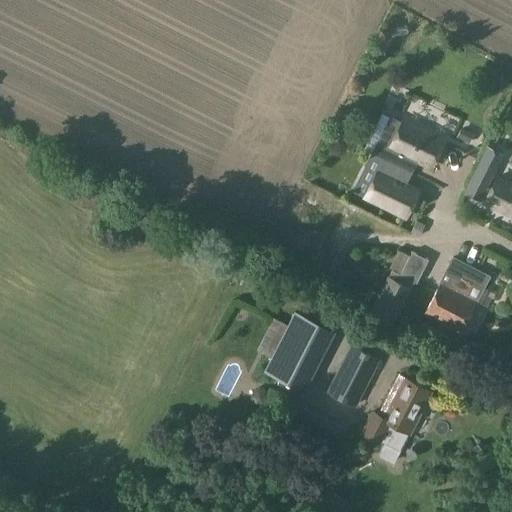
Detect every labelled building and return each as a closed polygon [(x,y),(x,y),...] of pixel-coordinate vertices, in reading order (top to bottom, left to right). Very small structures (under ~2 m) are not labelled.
[(412,115),(435,123),(440,110),(418,101),(412,115)] [(403,121),(390,146),(391,146),(385,159),(412,172),(411,171),(417,159),(431,166),(443,141),(403,121)] [(457,137),(470,144),(475,133),(462,127),(457,137)] [(385,159),(379,171),(378,171),(365,196),(406,216),(418,191),(405,184),(411,172),(412,173),(412,172),(385,159)] [(511,183),(498,177),(485,202),(511,215),(511,183)] [(399,250),(387,275),(388,276),(369,312),(393,324),(411,288),(411,287),(414,281),(417,282),(429,259),(412,251),(410,255),(399,250)] [(476,299),(468,295),(474,282),(466,278),(471,267),(452,257),(446,269),(452,272),(446,285),(440,282),(424,314),(460,332),(476,299)] [(364,316),(369,306),(358,301),(352,310),(364,316)] [(280,328),(265,321),(251,353),(268,361),(263,372),(280,379),(278,386),(309,399),(339,332),(326,326),(323,334),(285,317),(280,328)] [(356,406),(381,358),(351,343),(326,391),(356,406)] [(431,390),(400,375),(380,414),(373,410),(363,431),(381,441),(391,421),(411,431),(431,390)] [(336,448),(347,428),(294,400),(284,420),(336,448)] [(309,496),(317,480),(302,473),(294,489),(309,496)]
